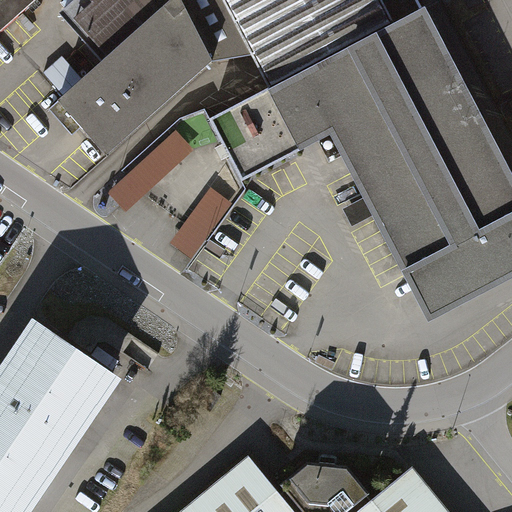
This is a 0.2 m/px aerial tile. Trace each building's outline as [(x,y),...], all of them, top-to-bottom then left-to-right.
[(0,0),(0,40),(45,0),(0,0)] [(210,68),(252,61),(217,0),(177,0),(106,61),(55,109),(106,164),(210,68)] [(88,0),(93,5),(70,22),(106,61),(177,0),(88,0)] [(416,0),(217,0),(252,61),(268,93),(210,121),(240,183),(334,137),(304,75),(424,15),(416,0)] [(511,180),(424,15),(304,75),(427,327),(511,283),(511,180)] [(109,196),(129,217),(197,153),(177,132),(109,196)] [(198,264),(235,204),(211,189),(174,250),(198,264)] [(28,511),(116,381),(28,323),(0,365),(0,511),(28,511)] [(247,459),(180,511),(446,511),(411,470),(374,502),(347,470),(306,468),(276,491),(247,459)]
